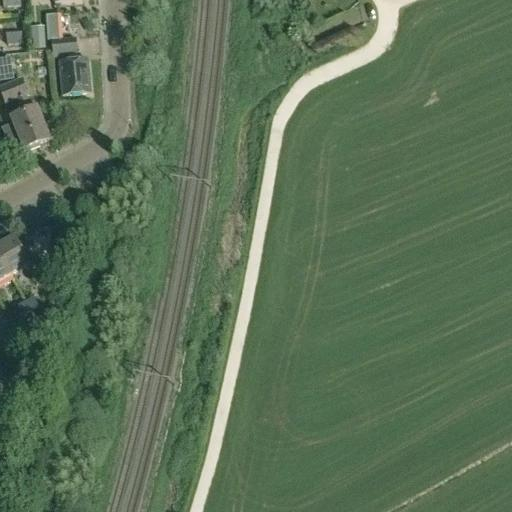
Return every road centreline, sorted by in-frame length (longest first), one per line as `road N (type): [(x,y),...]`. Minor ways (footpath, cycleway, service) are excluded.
road 1 (track): [(386,0),(387,26),(376,45),(305,84),(280,117),(196,511)]
road 2 (residential): [(0,201),(111,143),(119,103),(114,0)]
